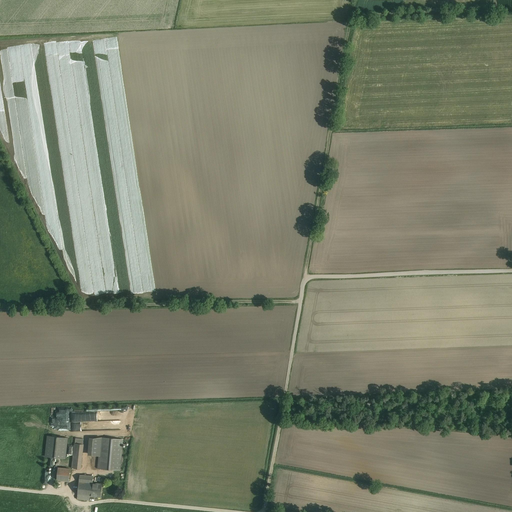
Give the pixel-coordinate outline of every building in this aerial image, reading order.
[(70,431),(108,430),(107,422),(92,423),(92,411),(70,412),(70,431)] [(67,438),(48,436),(45,456),(65,459),(67,438)] [(84,438),(75,437),(71,468),(81,469),(84,438)] [(124,439),(102,437),(100,468),(121,470),(124,439)] [(70,468),(57,467),(56,480),(68,482),(70,468)] [(93,474),(79,473),(77,499),(91,500),(91,496),(92,483),(93,474)] [(101,483),(92,483),(91,496),(100,497),(101,483)]
